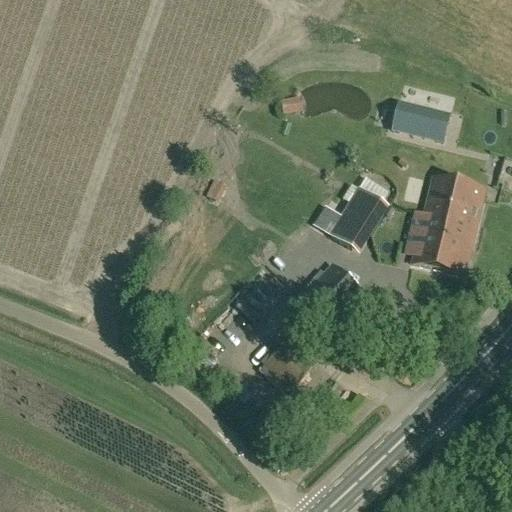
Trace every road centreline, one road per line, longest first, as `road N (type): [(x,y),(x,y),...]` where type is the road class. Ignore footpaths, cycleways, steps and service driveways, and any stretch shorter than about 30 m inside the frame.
road 1 (track): [(120,354),(113,320),(238,95),(277,49),(329,24),(340,7)]
road 2 (unclassified): [(296,511),(218,426),(151,372),(0,304)]
road 3 (secondary): [(323,511),(431,410)]
